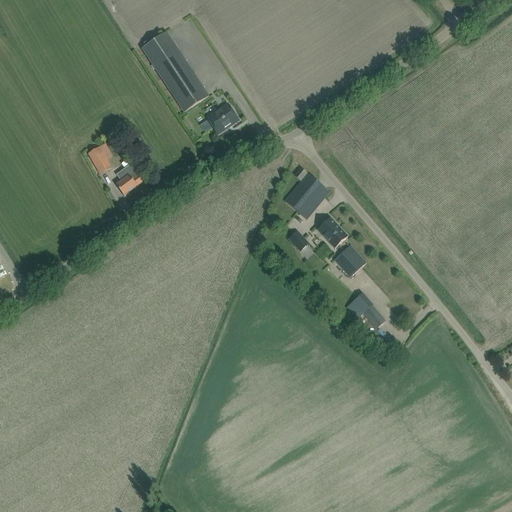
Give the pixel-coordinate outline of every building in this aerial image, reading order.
[(195,7),(209,15),(273,117),(269,92),(285,82),(281,58),(312,77),(313,69),(339,74),(340,65),(320,61),(336,52),(326,0),(112,0),(140,42),(195,7)] [(167,33),(142,49),(185,114),(209,97),(167,33)] [(207,119),(218,136),(239,122),(228,105),(207,119)] [(99,148),(88,155),(100,175),(112,169),(99,148)] [(295,177),(301,182),(307,174),(302,169),(295,177)] [(307,221),(330,193),(325,189),(320,184),(308,174),(301,182),(285,202),(307,221)] [(129,176),(116,186),(124,196),(137,187),(143,182),(139,175),(132,180),(129,176)] [(318,231),(335,250),(348,238),(331,219),(318,231)] [(308,244),(297,232),(289,240),(300,252),(308,244)] [(334,261),(350,279),(367,264),(350,246),(334,261)] [(363,315),(376,330),(386,322),(363,294),(347,308),(357,320),(363,315)]
